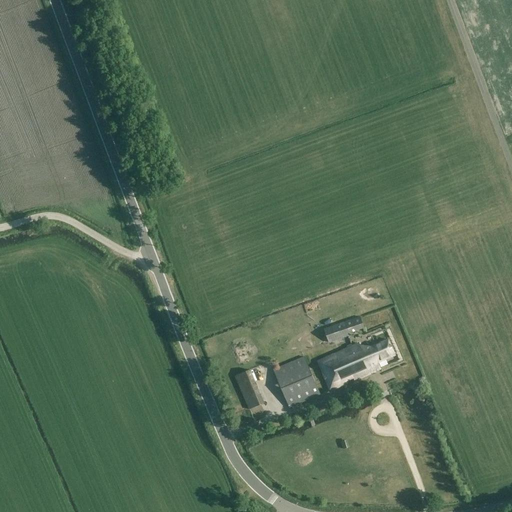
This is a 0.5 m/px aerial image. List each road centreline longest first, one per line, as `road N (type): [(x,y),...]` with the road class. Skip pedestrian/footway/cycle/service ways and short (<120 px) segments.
road 1 (tertiary): [(291,510),(235,460),(152,258)]
road 2 (tertiary): [(152,258),(45,0)]
road 3 (unclassified): [(0,228),(54,216),(152,258)]
